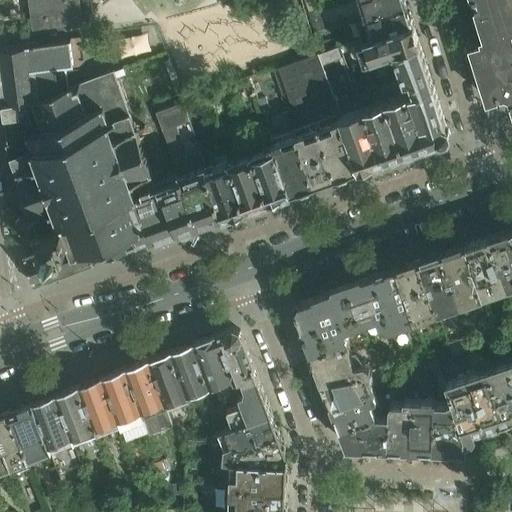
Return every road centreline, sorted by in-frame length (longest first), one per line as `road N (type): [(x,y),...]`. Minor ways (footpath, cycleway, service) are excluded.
road 1 (secondary): [(247,270),(491,184)]
road 2 (residential): [(247,270),(311,448),(313,511)]
road 3 (secondary): [(21,350),(247,270)]
road 4 (residential): [(491,184),(431,0)]
